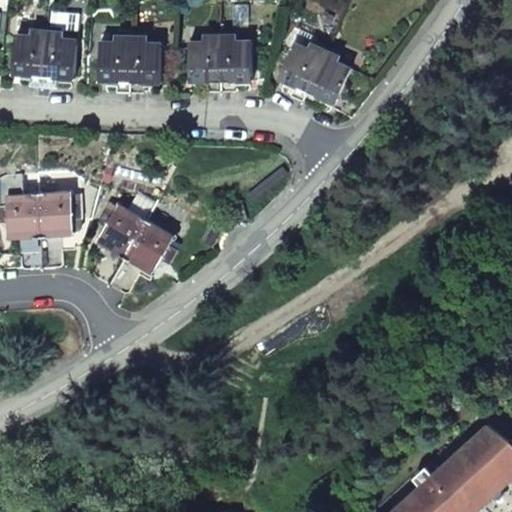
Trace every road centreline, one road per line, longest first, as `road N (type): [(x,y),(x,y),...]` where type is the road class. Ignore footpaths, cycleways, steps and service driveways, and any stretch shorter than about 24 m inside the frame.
road 1 (track): [(511,172),(247,346),(182,365),(124,346)]
road 2 (residential): [(0,105),(243,119),(296,134),(341,165)]
road 3 (residential): [(124,346),(221,276),(341,165)]
road 4 (residential): [(341,165),(466,0)]
road 5 (residential): [(0,294),(78,298),(124,346)]
road 6 (residential): [(0,417),(124,346)]
